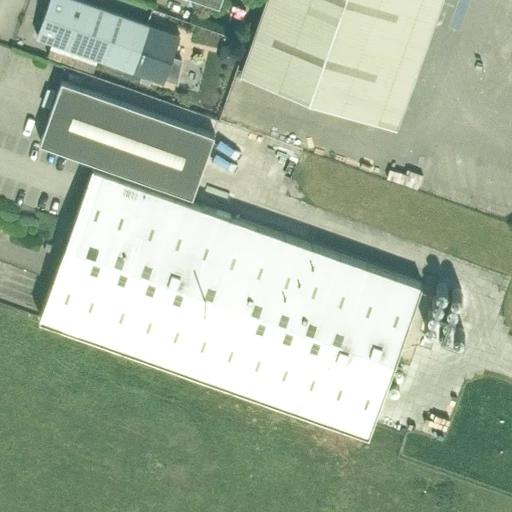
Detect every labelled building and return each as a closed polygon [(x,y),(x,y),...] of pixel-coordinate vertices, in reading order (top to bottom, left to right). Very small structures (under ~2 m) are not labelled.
[(149,22),(84,0),(48,0),(36,35),(163,80),(164,77),(176,81),(184,58),(173,54),(180,34),(149,22)] [(264,0),(240,70),(376,118),(417,0),(264,0)] [(214,132),(61,78),(39,140),(192,194),(214,132)] [(241,165),(257,153),(244,135),(228,147),(241,165)] [(269,162),(298,173),(307,150),(278,139),(269,162)] [(421,282),(189,200),(92,166),(38,317),(368,433),(372,420),(421,282)] [(429,429),(431,415),(397,408),(394,423),(429,429)]
